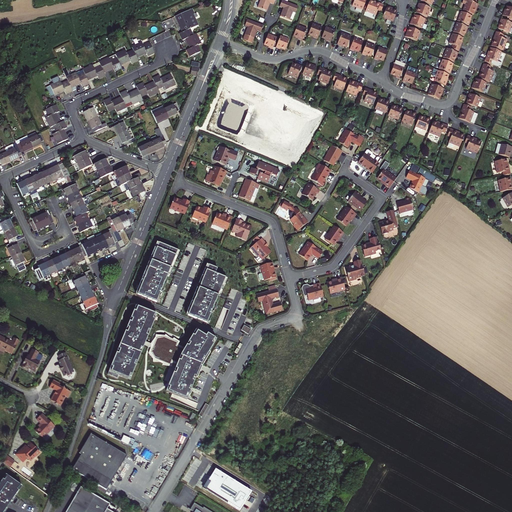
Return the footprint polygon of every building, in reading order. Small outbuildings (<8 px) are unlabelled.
[(275,0),(261,0),(258,8),(268,12),(269,8),(271,4),(273,5),(275,0)] [(284,1),(282,0),(280,7),(283,8),(282,13),(280,16),(290,20),(290,19),(293,20),(298,6),(287,2),(284,1)] [(349,0),(350,1),(355,2),(353,6),(363,10),(366,0),(349,0)] [(369,1),(365,12),(375,16),(377,12),(380,13),(384,5),(376,2),(375,3),(372,2),(369,1)] [(478,9),(480,5),(468,1),(466,5),(464,11),(474,15),(475,12),(477,9),(478,9)] [(432,9),(418,3),(417,5),(416,7),(418,8),(416,13),(428,18),(432,9)] [(389,7),(387,6),(382,18),(393,22),(397,11),(390,9),(391,8),(389,7)] [(511,8),(507,7),(504,13),(503,12),(503,14),(502,15),(511,19),(511,8)] [(192,9),(175,16),(182,32),(179,34),(181,37),(182,40),(186,39),(193,35),(190,29),(198,25),(193,15),(195,14),(192,9)] [(460,12),(457,21),(468,25),(469,24),(470,22),(469,22),(471,16),(460,12)] [(410,22),(410,24),(422,29),(426,20),(414,15),(412,20),(411,20),(410,22)] [(263,26),(247,19),(245,26),(249,28),(245,36),(255,39),(258,31),(260,32),(263,26)] [(498,29),(508,32),(511,23),(501,19),(499,23),(501,24),(500,26),(498,29)] [(468,27),(456,23),(452,32),(463,36),(464,33),(466,30),(467,30),(468,27)] [(322,27),(313,24),(310,29),(309,34),(314,36),(313,37),(316,38),(318,39),(322,27)] [(295,31),(293,36),(299,38),(298,39),(300,40),(302,41),(307,29),(297,25),(295,31)] [(335,31),(325,27),(321,38),(327,40),(326,41),(328,42),(330,43),(335,31)] [(422,32),(409,28),(407,33),(406,33),(405,35),(405,37),(418,42),(422,32)] [(492,46),(503,51),(507,39),(501,37),(502,34),(496,32),(493,38),(494,39),(493,42),(492,46)] [(341,45),(347,47),(351,37),(341,33),(337,45),(339,46),(341,46),(341,45)] [(193,35),(186,39),(189,46),(190,48),(187,50),(190,56),(201,52),(197,45),(201,44),(196,34),(193,35)] [(463,38),(452,34),(448,43),(453,45),(452,47),(459,50),(461,47),(462,43),(461,43),(463,38)] [(268,35),(264,45),(269,47),(269,48),(271,49),(273,50),(277,38),(268,35)] [(253,45),(255,39),(245,36),(243,41),(248,43),(253,45)] [(280,37),(275,49),(277,50),(279,51),(280,50),(285,52),(289,41),(280,37)] [(363,41),(354,37),(349,49),(351,50),(353,51),(354,50),(359,52),(363,41)] [(375,46),(366,42),(361,54),(363,55),(365,55),(366,54),(371,56),(375,46)] [(133,51),(137,58),(146,53),(147,55),(148,56),(154,53),(150,43),(143,46),(142,43),(132,47),(133,51)] [(387,50),(378,47),(373,58),(376,59),(378,60),(378,59),(383,61),(387,50)] [(439,57),(453,62),(455,59),(456,56),(457,56),(458,53),(446,48),(446,50),(442,49),(439,57)] [(501,52),(491,48),(490,50),(488,54),(487,54),(486,57),(485,61),(492,64),(492,63),(496,65),(501,52)] [(115,55),(120,65),(130,61),(131,62),(131,64),(138,61),(137,58),(133,51),(127,53),(125,50),(115,55)] [(99,63),(104,73),(114,68),(114,70),(115,72),(122,68),(120,65),(115,55),(99,63)] [(452,64),(442,59),(438,69),(450,73),(450,72),(451,70),(450,70),(452,64)] [(83,70),(87,81),(97,76),(98,78),(98,79),(105,76),(104,73),(99,63),(83,70)] [(292,63),(288,74),(297,78),(302,66),(296,63),(295,64),(292,63)] [(310,64),(307,63),(302,74),(312,78),(316,66),(311,64),(310,64)] [(397,79),(399,80),(404,68),(394,64),(392,69),(390,74),(390,75),(397,78),(396,79),(397,79)] [(479,78),(490,83),(494,71),(488,69),(489,66),(483,64),(481,70),(482,70),(480,74),(479,78)] [(198,68),(192,66),(191,74),(197,76),(200,68),(198,68)] [(408,66),(406,71),(416,75),(417,70),(408,66)] [(319,81),(327,84),(332,73),(327,71),(327,70),(323,69),(320,67),(317,75),(320,76),(319,81)] [(435,77),(433,81),(445,85),(446,84),(446,82),(445,82),(448,75),(434,69),(432,74),(432,76),(435,77)] [(68,81),(72,91),(76,90),(74,86),(81,84),(81,85),(82,87),(89,84),(87,81),(83,70),(76,73),(69,76),(65,70),(63,71),(68,81)] [(416,75),(406,71),(402,83),(405,84),(405,83),(408,84),(412,85),(414,78),(416,75)] [(335,73),(332,81),(336,82),(334,87),(343,90),(347,79),(342,77),(343,76),(339,75),(335,73)] [(159,76),(153,79),(154,82),(158,89),(164,86),(165,89),(175,85),(171,74),(161,79),(160,77),(159,76)] [(471,88),(482,92),(486,83),(476,79),(474,85),(473,85),(472,86),(471,88)] [(72,91),(68,81),(61,84),(60,81),(50,85),(55,96),(64,91),(66,94),(69,93),(72,91)] [(360,83),(356,82),(355,83),(350,81),(346,91),(356,95),(357,90),(361,91),(363,85),(360,83)] [(138,89),(141,97),(147,94),(149,97),(159,92),(158,89),(154,82),(144,86),(144,85),(143,83),(136,86),(138,89)] [(431,84),(427,95),(439,99),(442,92),(443,92),(443,91),(444,89),(431,84)] [(375,93),(372,92),(373,91),(365,88),(362,95),(366,97),(364,101),(373,104),(377,93),(375,93)] [(121,97),(126,108),(143,100),(141,97),(138,89),(128,94),(127,91),(123,92),(120,94),(121,97)] [(467,104),(476,107),(480,98),(469,94),(468,96),(467,98),(469,98),(467,104)] [(126,108),(121,97),(112,102),(110,98),(107,100),(103,101),(108,112),(115,109),(116,112),(120,111),(121,113),(127,110),(126,108)] [(379,98),(375,109),(385,113),(390,101),(388,101),(386,100),(385,101),(379,98)] [(50,128),(53,126),(60,123),(56,113),(57,112),(59,112),(56,105),(52,107),(51,104),(46,106),(47,109),(45,110),(49,116),(45,118),(50,128)] [(176,104),(164,109),(169,119),(173,117),(178,115),(176,112),(179,110),(176,104)] [(467,122),(470,123),(474,113),(469,111),(471,107),(464,104),(462,107),(461,110),(462,111),(459,119),(467,122)] [(86,117),(88,121),(97,117),(92,105),(83,109),(86,117)] [(392,105),(388,116),(398,120),(403,108),(401,108),(399,107),(398,108),(392,105)] [(151,111),(158,124),(164,121),(169,119),(164,109),(163,106),(151,111)] [(406,111),(402,121),(412,125),(417,114),(415,113),(412,112),(412,113),(406,111)] [(474,124),(478,114),(474,113),(470,123),(474,124)] [(419,116),(415,127),(426,131),(430,119),(428,118),(424,117),(424,118),(419,116)] [(94,133),(107,127),(106,123),(101,126),(97,117),(88,121),(90,125),(94,133)] [(116,131),(118,135),(127,131),(121,120),(115,123),(116,126),(114,127),(116,131)] [(65,125),(63,121),(60,123),(53,126),(56,132),(53,134),(57,144),(68,139),(63,130),(67,128),(65,125)] [(433,121),(429,133),(440,137),(441,132),(445,133),(448,126),(438,122),(437,123),(433,121)] [(152,143),(156,152),(163,149),(168,147),(159,128),(155,130),(159,139),(152,143)] [(454,145),(460,147),(464,135),(461,134),(457,133),(457,132),(450,129),(447,136),(450,138),(447,147),(452,149),(454,145)] [(351,142),(355,144),(357,145),(359,146),(364,138),(359,136),(358,137),(346,130),(338,142),(348,148),(351,142)] [(124,143),(125,146),(137,141),(135,138),(131,140),(127,131),(118,135),(120,140),(122,144),(124,143)] [(27,136),(33,148),(37,146),(41,144),(40,142),(43,141),(40,134),(37,136),(35,133),(27,136)] [(477,153),(482,142),(478,141),(475,139),(475,138),(467,135),(464,143),(468,144),(466,149),(477,153)] [(17,145),(20,152),(23,150),(24,152),(29,150),(33,148),(27,136),(15,142),(17,145)] [(149,155),(156,152),(152,143),(138,149),(143,158),(149,155)] [(5,149),(11,162),(15,159),(19,157),(18,156),(21,154),(20,152),(17,145),(13,146),(5,149)] [(511,147),(501,145),(499,155),(509,158),(511,152),(511,151),(511,147)] [(332,146),(324,160),(333,166),(336,161),(339,155),(340,155),(342,151),(332,146)] [(230,151),(220,147),(218,152),(217,152),(216,155),(216,156),(214,161),(225,166),(227,161),(227,160),(228,158),(235,161),(238,154),(230,151)] [(0,164),(1,164),(2,166),(6,164),(11,162),(5,149),(0,151),(0,164)] [(372,153),(368,150),(367,150),(365,154),(364,153),(358,163),(366,168),(368,169),(367,170),(372,173),(379,164),(382,160),(379,157),(377,158),(372,154),(372,153)] [(73,157),(77,164),(89,158),(88,155),(86,151),(73,157)] [(89,158),(77,164),(80,171),(82,170),(92,165),(91,161),(89,158)] [(94,164),(97,171),(110,166),(109,164),(106,159),(94,164)] [(506,159),(494,162),(497,173),(502,172),(503,176),(510,174),(509,166),(508,166),(506,159)] [(256,170),(252,168),(250,173),(255,175),(256,175),(258,176),(258,177),(257,179),(267,183),(270,177),(269,177),(270,174),(276,177),(279,170),(259,162),(256,168),(256,169),(256,170)] [(55,166),(51,168),(57,180),(58,183),(65,180),(66,183),(68,183),(71,181),(69,176),(65,169),(63,164),(58,166),(58,165),(57,166),(55,167),(55,166)] [(316,171),(311,180),(323,186),(326,181),(324,180),(325,178),(327,176),(331,171),(319,164),(316,170),(316,171)] [(97,171),(100,179),(113,173),(111,168),(110,166),(97,171)] [(114,180),(115,180),(130,173),(129,171),(127,166),(114,172),(116,175),(112,176),(114,180)] [(227,171),(215,167),(213,172),(211,171),(209,175),(208,175),(205,181),(219,186),(224,175),(225,175),(227,171)] [(47,170),(44,172),(50,183),(57,180),(51,168),(49,169),(47,170)] [(384,183),(383,184),(389,188),(396,179),(383,170),(377,179),(382,182),(384,183)] [(425,179),(409,171),(406,178),(409,179),(413,181),(409,188),(419,193),(425,179)] [(50,183),(44,172),(41,173),(41,172),(39,173),(37,174),(43,187),(50,183)] [(126,183),(133,180),(131,175),(130,173),(115,180),(118,187),(125,184),(126,183)] [(44,189),(43,187),(37,174),(35,175),(33,176),(33,177),(31,178),(37,192),(44,189)] [(124,188),(126,192),(142,184),(141,181),(139,177),(135,179),(133,180),(126,183),(128,186),(124,188)] [(23,180),(30,195),(37,192),(31,178),(28,179),(27,178),(25,179),(23,180)] [(511,178),(498,181),(501,192),(511,189),(511,188),(511,183),(511,178)] [(259,185),(246,179),(239,197),(250,201),(252,196),(255,188),(257,189),(259,185)] [(24,198),(30,195),(23,180),(21,181),(19,182),(20,183),(17,184),(22,196),(23,196),(24,198)] [(126,192),(129,199),(139,194),(144,192),(145,191),(145,190),(142,184),(126,192)] [(308,184),(302,194),(312,200),(315,196),(316,193),(317,194),(320,190),(308,184)] [(65,196),(66,198),(78,192),(75,185),(73,186),(70,187),(63,190),(65,193),(64,194),(65,196)] [(348,202),(361,211),(363,208),(367,202),(359,196),(360,195),(355,191),(348,202)] [(70,204),(82,199),(78,192),(66,198),(67,200),(68,202),(69,202),(70,204)] [(511,192),(502,198),(508,208),(511,205),(511,192)] [(183,201),(174,198),(170,208),(185,215),(190,202),(183,199),(183,201)] [(413,210),(410,198),(405,199),(405,201),(404,201),(403,202),(403,201),(396,203),(399,213),(413,210)] [(72,212),(85,206),(82,199),(70,204),(71,207),(70,208),(71,210),(72,212)] [(287,211),(288,209),(290,209),(292,212),(289,214),(289,216),(291,219),(290,219),(294,224),(293,225),(297,231),(308,222),(303,217),(302,218),(301,217),(300,215),(301,215),(296,209),(294,210),(292,207),(289,206),(290,205),(283,203),(281,208),(287,211)] [(88,212),(85,206),(72,212),(73,214),(74,216),(75,215),(76,218),(86,214),(88,212)] [(206,223),(211,210),(204,207),(203,210),(196,207),(192,217),(206,223)] [(351,219),(352,220),(356,214),(346,207),(337,220),(346,226),(349,222),(351,219)] [(393,229),(398,228),(393,210),(386,212),(389,221),(387,221),(385,222),(385,221),(379,223),(382,235),(389,233),(388,232),(393,231),(393,229)] [(46,213),(39,216),(44,228),(48,226),(51,225),(51,224),(54,222),(48,211),(45,212),(46,213)] [(222,216),(217,213),(212,224),(227,230),(232,217),(226,215),(225,217),(222,216)] [(76,224),(77,226),(89,220),(86,214),(76,218),(74,219),(75,222),(76,224)] [(125,214),(118,218),(124,229),(127,228),(134,225),(129,215),(126,216),(125,214)] [(44,228),(39,216),(32,220),(33,222),(30,223),(34,232),(37,230),(37,231),(41,230),(44,228)] [(7,221),(6,217),(2,219),(0,220),(0,222),(4,232),(13,228),(11,224),(9,220),(7,221)] [(124,229),(118,218),(112,221),(110,218),(107,220),(108,220),(111,228),(114,234),(121,231),(124,229)] [(81,233),(84,232),(91,228),(95,226),(92,219),(89,220),(77,226),(77,228),(78,230),(79,230),(81,233)] [(236,219),(231,231),(237,234),(236,237),(246,241),(252,227),(245,224),(245,225),(243,224),(244,222),(236,219)] [(338,238),(339,239),(344,233),(334,226),(325,239),(334,245),(337,241),(338,238)] [(14,242),(17,241),(15,238),(17,237),(15,233),(13,228),(4,232),(8,241),(10,244),(14,242)] [(118,243),(114,234),(111,228),(108,230),(109,231),(102,235),(108,247),(111,246),(118,243)] [(87,239),(88,241),(94,254),(99,252),(101,251),(95,238),(94,235),(87,239)] [(102,235),(95,238),(101,251),(103,250),(108,248),(108,247),(102,235)] [(375,250),(381,249),(377,236),(369,238),(370,242),(369,243),(366,243),(361,244),(364,256),(376,253),(375,250)] [(265,243),(262,239),(250,248),(254,252),(258,256),(255,259),(259,263),(271,253),(266,248),(263,244),(265,243)] [(94,254),(88,241),(81,244),(80,242),(78,243),(80,247),(84,258),(91,255),(94,254)] [(7,246),(12,257),(21,253),(19,249),(17,245),(15,246),(14,242),(10,244),(7,246)] [(312,254),(318,259),(320,256),(323,253),(308,242),(299,255),(307,261),(312,254)] [(136,297),(157,305),(178,252),(158,244),(136,297)] [(72,250),(79,265),(86,262),(84,258),(80,247),(76,249),(76,248),(74,249),(72,250)] [(66,254),(71,265),(72,268),(74,267),(79,265),(72,250),(70,251),(68,252),(66,254)] [(21,253),(12,257),(19,272),(26,269),(23,263),(25,262),(23,258),(21,253)] [(58,256),(64,269),(71,265),(66,254),(63,255),(62,254),(60,255),(58,256)] [(52,260),(57,272),(58,274),(65,271),(64,269),(58,256),(56,257),(54,258),(55,259),(52,260)] [(47,261),(45,262),(50,275),(57,272),(52,260),(49,261),(49,260),(47,261)] [(356,278),(365,276),(360,260),(353,262),(354,266),(352,266),(345,268),(349,281),(356,279),(356,278)] [(50,275),(45,262),(43,263),(38,265),(39,269),(34,271),(39,283),(45,281),(44,280),(51,277),(50,275)] [(274,270),(272,263),(260,266),(264,281),(276,278),(273,270),(274,270)] [(188,317),(207,322),(227,279),(216,275),(217,269),(208,266),(188,317)] [(76,289),(88,283),(87,280),(85,276),(84,277),(83,274),(76,277),(74,278),(76,281),(73,282),(76,289)] [(330,294),(345,290),(342,278),(337,279),(338,280),(332,282),(327,283),(330,294)] [(76,289),(80,296),(92,290),(91,288),(90,286),(88,283),(76,289)] [(320,298),(324,296),(320,283),(310,286),(308,285),(307,284),(303,285),(302,288),(304,295),(305,296),(307,296),(308,301),(313,299),(314,303),(321,301),(320,298)] [(276,289),(275,285),(268,287),(269,291),(256,295),(258,302),(262,301),(266,314),(282,310),(280,302),(273,305),(271,299),(279,297),(277,289),(276,289)] [(80,296),(83,303),(95,297),(93,294),(94,294),(93,292),(92,290),(80,296)] [(96,300),(95,297),(83,303),(80,305),(82,310),(83,310),(84,310),(85,313),(98,307),(96,304),(98,304),(96,300)] [(172,364),(177,365),(167,392),(188,399),(201,366),(218,341),(197,330),(185,349),(176,347),(179,343),(164,336),(155,336),(151,344),(147,342),(157,317),(135,308),(109,373),(131,379),(145,346),(150,348),(148,354),(153,360),(153,363),(162,364),(162,366),(171,367),(172,364)] [(241,331),(248,334),(250,330),(244,326),(241,331)] [(0,349),(1,348),(5,351),(12,354),(19,341),(14,338),(12,342),(0,335),(0,349)] [(27,369),(28,367),(35,371),(40,362),(35,359),(39,353),(32,349),(29,356),(27,355),(22,366),(27,369)] [(58,356),(59,360),(62,366),(60,366),(59,367),(61,371),(64,376),(67,375),(67,376),(72,374),(71,373),(74,372),(68,357),(67,357),(66,353),(58,356)] [(60,384),(53,380),(49,388),(56,391),(51,400),(61,405),(65,396),(68,398),(71,392),(59,386),(60,384)] [(55,426),(42,414),(37,420),(42,424),(35,431),(43,439),(55,426)] [(92,435),(72,468),(106,489),(106,488),(105,487),(106,485),(108,486),(111,480),(110,479),(125,455),(126,456),(127,455),(91,433),(90,434),(92,435)] [(121,443),(128,446),(130,439),(123,436),(121,443)] [(40,453),(31,443),(27,447),(26,446),(17,455),(22,461),(26,457),(28,458),(28,459),(30,461),(35,456),(36,457),(40,453)] [(3,462),(8,467),(13,460),(6,455),(2,462),(3,462)] [(207,480),(202,488),(240,511),(252,491),(215,469),(208,481),(207,480)] [(0,511),(3,511),(22,486),(6,475),(0,483),(0,511)] [(110,503),(81,487),(66,511),(114,511),(107,508),(110,503)] [(203,508),(194,503),(190,510),(193,511),(211,511),(203,507),(203,508)]
